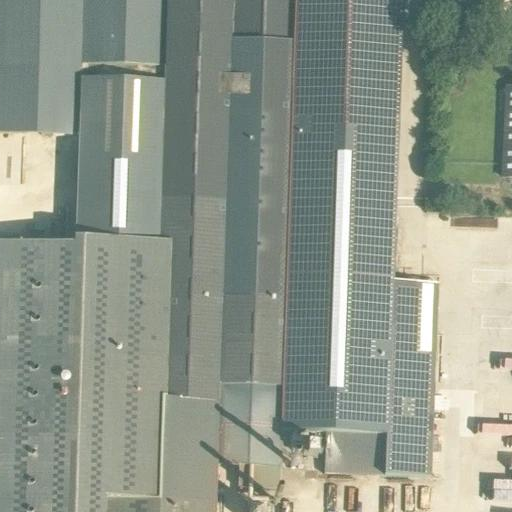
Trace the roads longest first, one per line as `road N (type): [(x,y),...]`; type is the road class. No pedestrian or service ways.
road 1 (unknown): [(402,0),(408,227),(436,257),(485,258)]
road 2 (unknown): [(485,258),(445,511)]
